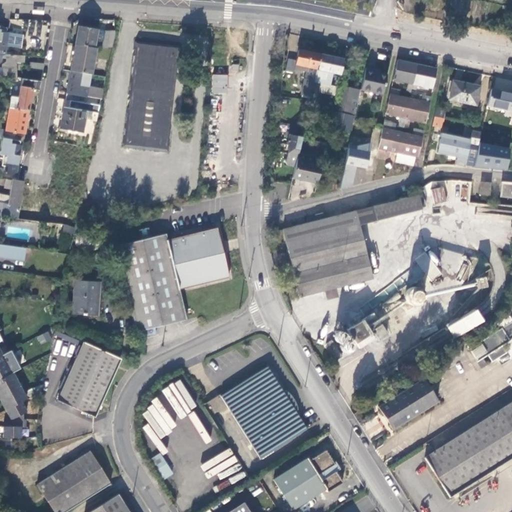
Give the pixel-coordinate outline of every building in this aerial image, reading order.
[(0,50),(2,50),(3,45),(2,45),(2,41),(7,42),(8,33),(7,32),(8,27),(0,25),(0,61),(1,61),(2,54),(0,53),(0,50)] [(79,25),(76,44),(94,48),(97,30),(98,28),(79,25)] [(97,30),(94,48),(96,48),(103,48),(106,32),(97,30)] [(116,33),(116,31),(106,32),(103,48),(113,48),(116,33)] [(21,34),(8,33),(7,42),(2,41),(2,45),(3,45),(2,50),(0,50),(0,53),(2,54),(6,55),(7,46),(19,47),(21,34)] [(123,147),(170,152),(173,126),(170,126),(178,61),(181,61),(182,46),(136,41),(123,147)] [(94,48),(76,44),(71,71),(91,74),(92,74),(96,48),(94,48)] [(302,94),(311,96),(320,54),(299,49),(297,59),(296,68),(303,70),(304,66),(313,68),(311,80),(305,79),(302,94)] [(320,54),(311,96),(316,97),(319,84),(330,86),(333,72),(341,74),(344,59),(320,54)] [(297,59),(289,57),(286,69),(295,71),(296,68),(297,59)] [(412,88),(417,64),(398,60),(393,80),(409,83),(408,87),(412,88)] [(0,74),(17,77),(17,62),(10,61),(6,61),(3,64),(3,66),(0,66),(0,74)] [(436,69),(417,64),(412,88),(411,93),(417,94),(418,89),(416,88),(417,84),(432,88),(436,69)] [(374,69),(366,68),(361,90),(382,94),(387,75),(374,72),(374,69)] [(91,74),(71,71),(66,99),(70,100),(79,101),(81,95),(94,98),(92,104),(100,105),(103,89),(89,86),(91,74)] [(226,93),(228,75),(212,74),(211,92),(226,93)] [(29,110),(29,108),(32,89),(40,90),(42,81),(23,78),(19,98),(12,97),(10,107),(29,110)] [(449,99),(476,105),(480,87),(454,81),(449,99)] [(350,117),(355,118),(361,90),(344,86),(338,112),(348,115),(350,117)] [(511,93),(491,88),(487,106),(511,111),(511,93)] [(398,96),(390,94),(386,113),(401,117),(399,127),(403,128),(403,127),(409,98),(398,96)] [(421,101),(409,98),(403,127),(408,128),(410,119),(425,122),(429,103),(421,101)] [(79,101),(70,100),(69,107),(85,111),(84,118),(96,121),(100,105),(92,104),(79,101)] [(81,132),(84,118),(85,111),(69,107),(65,106),(61,127),(58,128),(58,129),(81,132)] [(20,141),(23,142),(28,114),(29,110),(10,107),(6,130),(3,130),(2,138),(3,138),(11,140),(20,141)] [(434,116),(432,125),(442,127),(444,118),(434,116)] [(353,124),(350,139),(358,140),(359,137),(363,138),(357,168),(365,169),(373,131),(372,130),(372,127),(353,124)] [(413,135),(391,130),(383,128),(378,147),(417,156),(421,137),(413,135)] [(470,166),(473,166),(478,145),(477,145),(479,133),(472,131),(470,139),(464,165),(470,166)] [(302,136),(290,133),(287,143),(290,144),(286,162),(288,166),(295,167),(298,154),(302,136)] [(470,139),(441,133),(437,152),(457,157),(455,164),(464,166),(464,165),(470,139)] [(11,140),(3,138),(1,154),(4,154),(3,162),(2,162),(2,163),(3,163),(2,166),(6,167),(5,173),(16,175),(20,146),(20,145),(20,141),(11,140)] [(478,145),(473,166),(482,167),(490,168),(494,146),(478,142),(478,145)] [(376,147),(371,146),(366,167),(373,168),(378,150),(376,147)] [(494,146),(490,168),(498,169),(506,170),(509,148),(494,146)] [(298,154),(295,167),(293,178),(317,184),(323,159),(298,154)] [(352,167),(344,165),(340,184),(346,186),(347,186),(352,167)] [(318,183),(319,190),(337,187),(336,180),(318,183)] [(469,201),(471,182),(460,180),(459,200),(469,201)] [(430,203),(446,202),(445,181),(429,182),(430,203)] [(480,193),(490,194),(491,182),(482,181),(480,193)] [(503,195),(511,195),(511,184),(504,183),(503,195)] [(293,277),(364,257),(356,226),(420,210),(416,195),(322,219),(315,221),(281,230),(283,238),(293,277)] [(149,229),(139,231),(141,241),(151,239),(149,229)] [(178,292),(227,281),(217,232),(167,243),(178,292)] [(184,323),(178,292),(167,243),(166,236),(151,239),(141,241),(117,247),(135,333),(174,325),(184,323)] [(0,257),(25,261),(27,248),(0,244),(0,257)] [(370,279),(364,257),(293,277),(298,298),(370,279)] [(69,313),(94,316),(98,283),(74,280),(69,313)] [(470,311),(443,328),(450,340),(477,323),(470,311)] [(357,345),(374,333),(364,319),(347,331),(357,345)] [(476,360),(487,353),(492,361),(503,353),(498,345),(511,336),(511,321),(469,350),(476,360)] [(54,401),(91,418),(116,361),(83,344),(54,401)] [(0,379),(11,373),(2,355),(0,356),(0,379)] [(219,395),(259,456),(305,427),(265,365),(219,395)] [(13,373),(11,373),(0,379),(0,398),(6,410),(22,402),(27,400),(13,373)] [(377,406),(392,429),(436,401),(421,378),(377,406)] [(449,497),(511,455),(511,401),(423,458),(449,497)] [(22,402),(6,410),(11,420),(24,414),(27,412),(22,402)] [(11,420),(11,427),(22,427),(24,427),(24,414),(11,420)] [(3,427),(3,438),(21,438),(22,427),(11,427),(3,427)] [(273,478),(293,509),(325,488),(327,491),(342,481),(335,470),(334,471),(330,466),(335,463),(325,448),(309,459),(307,456),(273,478)] [(55,511),(65,511),(112,483),(91,451),(38,484),(55,511)] [(159,454),(150,459),(163,479),(172,474),(159,454)] [(128,511),(117,494),(88,511),(128,511)] [(228,511),(249,511),(244,503),(228,511)]
